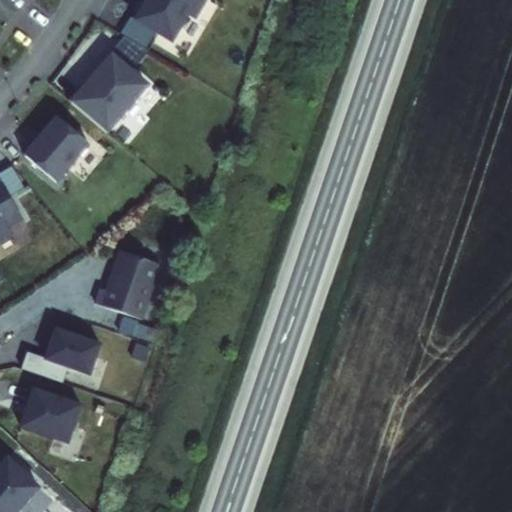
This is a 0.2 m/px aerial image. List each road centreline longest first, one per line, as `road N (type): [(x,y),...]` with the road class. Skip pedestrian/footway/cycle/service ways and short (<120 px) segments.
road 1 (primary): [(225,511),(399,0)]
road 2 (residential): [(0,101),(76,0)]
